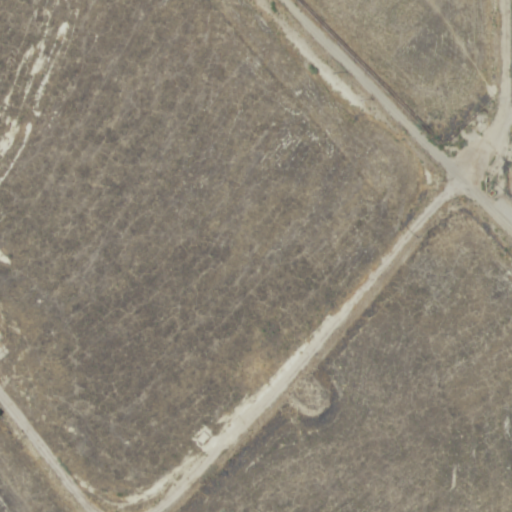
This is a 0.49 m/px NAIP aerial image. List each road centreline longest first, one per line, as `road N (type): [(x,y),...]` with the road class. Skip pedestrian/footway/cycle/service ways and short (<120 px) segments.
road 1 (track): [(445,174),(164,480),(138,495),(101,493),(60,475),(0,403)]
road 2 (track): [(296,0),(445,174),(511,234)]
road 3 (track): [(445,174),(489,126),(495,0)]
